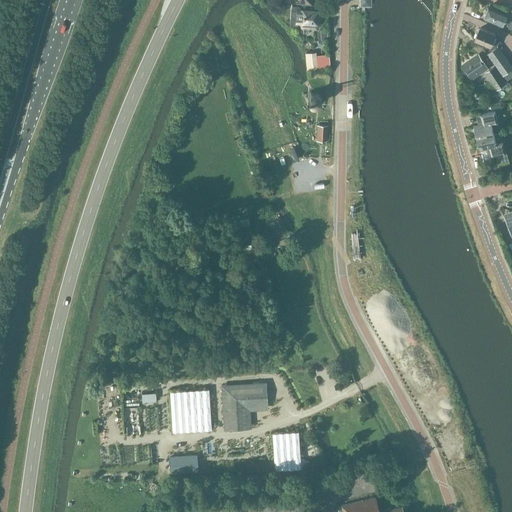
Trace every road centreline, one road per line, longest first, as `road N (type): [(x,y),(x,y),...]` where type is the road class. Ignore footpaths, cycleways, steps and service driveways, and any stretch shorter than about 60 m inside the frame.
road 1 (secondary): [(26,511),(76,257),(122,124),(179,0)]
road 2 (residential): [(452,511),(344,281),(345,0)]
road 3 (tertiary): [(511,298),(452,120),(446,51),(457,0)]
road 4 (primary): [(0,215),(72,0)]
road 5 (primary): [(49,0),(0,175)]
